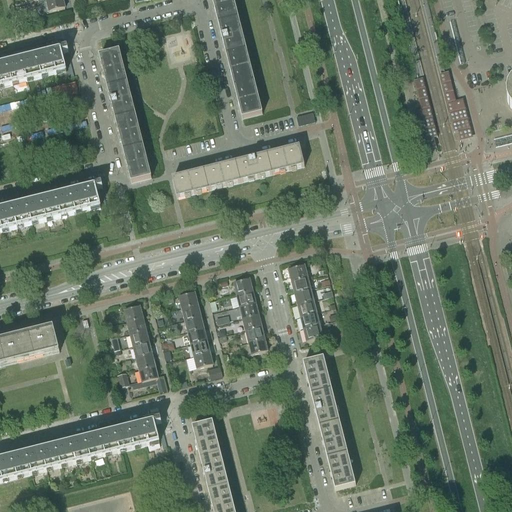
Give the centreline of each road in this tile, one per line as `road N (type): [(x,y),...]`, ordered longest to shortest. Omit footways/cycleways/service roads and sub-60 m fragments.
road 1 (secondary): [(483,511),(409,214)]
road 2 (secondary): [(385,220),(458,511)]
road 3 (residential): [(0,306),(261,241)]
road 4 (residential): [(0,195),(112,167),(80,31)]
road 5 (secondary): [(330,0),(381,201)]
road 6 (secondary): [(404,194),(354,0)]
road 7 (residential): [(0,445),(170,402)]
road 8 (residential): [(236,148),(199,2)]
road 9 (residential): [(327,511),(292,371)]
road 10 (residential): [(292,371),(261,241)]
road 11 (residential): [(170,402),(292,371)]
road 12 (residential): [(80,31),(199,2)]
